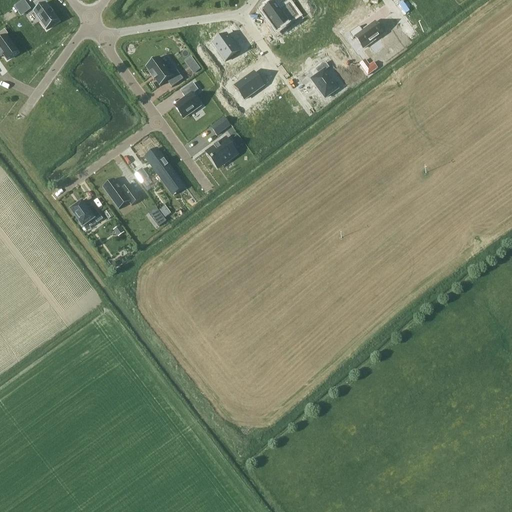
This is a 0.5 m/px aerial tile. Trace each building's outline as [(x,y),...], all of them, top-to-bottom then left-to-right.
[(24,0),(14,7),(17,12),(27,5),(24,0)] [(285,0),(265,15),(275,29),(297,13),(287,0),(285,0)] [(46,3),(33,12),(46,31),(59,21),(46,3)] [(362,32),(353,39),(357,45),(358,43),(366,54),(387,39),(378,28),(366,37),(362,32)] [(309,41),(304,33),(287,46),(296,58),(306,50),(310,56),(323,46),(316,36),(309,41)] [(226,35),(213,44),(225,62),(239,52),(226,35)] [(0,57),(3,55),(7,61),(18,53),(6,36),(0,41),(0,57)] [(239,56),(228,65),(233,71),(244,63),(239,56)] [(159,58),(146,67),(160,87),(167,82),(172,88),(183,80),(176,71),(171,75),(159,58)] [(368,69),(369,68),(364,61),(359,65),(367,75),(368,76),(371,74),(368,69)] [(319,75),(312,80),(325,99),(337,90),(324,72),(329,68),(325,63),(315,70),(319,75)] [(264,87),(254,73),(235,87),(245,101),(264,87)] [(233,83),(229,77),(217,86),(221,91),(233,83)] [(185,99),(174,107),(183,119),(200,107),(192,95),(198,91),(193,84),(181,92),(182,94),(182,93),(185,97),(185,98),(185,99)] [(292,125),(281,112),(264,125),(274,138),(292,125)] [(224,118),(211,128),(217,136),(230,126),(224,118)] [(215,150),(208,155),(218,168),(236,154),(226,141),(219,146),(218,145),(214,148),(214,149),(215,150)] [(153,155),(146,159),(170,191),(181,183),(168,166),(164,160),(156,149),(151,153),(153,155)] [(142,170),(137,173),(143,182),(143,183),(143,182),(144,182),(148,179),(149,179),(149,178),(148,178),(142,170)] [(103,188),(102,188),(118,210),(119,210),(118,208),(128,201),(129,203),(131,207),(140,200),(129,184),(129,185),(122,190),(114,180),(106,186),(107,186),(103,188)] [(93,206),(87,210),(82,203),(78,206),(76,204),(71,208),(72,210),(71,211),(83,228),(94,220),(97,224),(103,220),(93,206)] [(155,208),(149,213),(152,218),(159,213),(155,208)]
